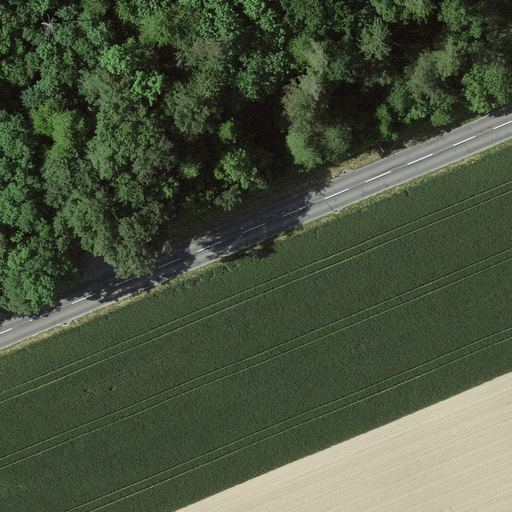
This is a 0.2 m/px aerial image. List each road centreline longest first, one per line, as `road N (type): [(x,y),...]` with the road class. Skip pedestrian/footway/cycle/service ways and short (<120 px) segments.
road 1 (secondary): [(511,121),(0,333)]
road 2 (track): [(52,311),(0,162)]
